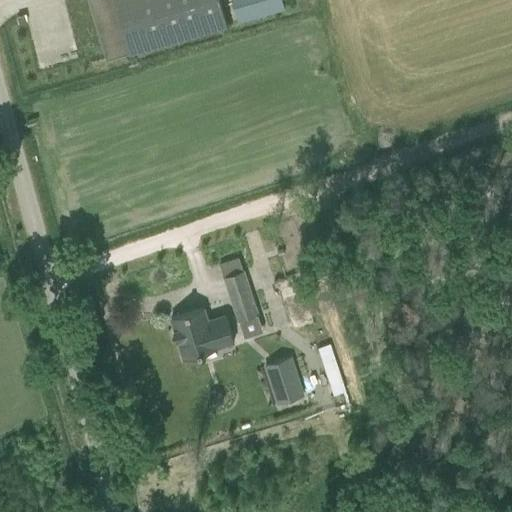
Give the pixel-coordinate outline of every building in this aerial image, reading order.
[(114,0),(129,52),(225,24),(218,0),(114,0)] [(237,320),(245,317),(250,334),(269,327),(264,311),(257,313),(246,279),(239,260),(220,266),(226,285),(237,320)] [(314,299),(310,279),(281,285),(285,305),(314,299)] [(233,341),(225,315),(206,321),(202,307),(171,317),(175,330),(173,331),(176,340),(178,340),(184,359),(215,349),(214,347),(233,341)] [(289,356),(265,364),(277,403),(302,395),(289,356)]
